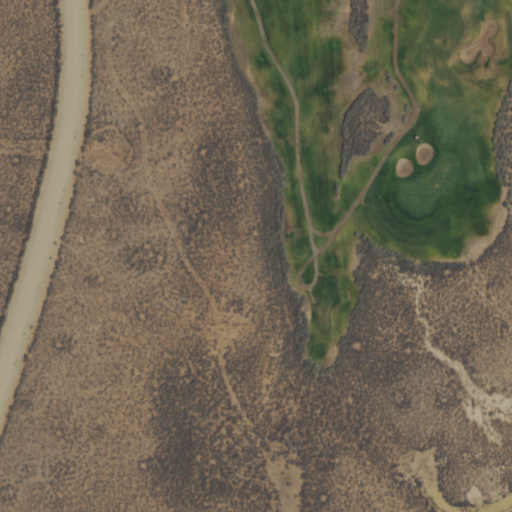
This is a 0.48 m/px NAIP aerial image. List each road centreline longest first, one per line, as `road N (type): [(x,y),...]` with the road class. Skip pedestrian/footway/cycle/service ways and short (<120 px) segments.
road 1 (residential): [(0,370),(56,186),(77,65),(73,0)]
road 2 (residential): [(511,377),(395,369),(328,313)]
